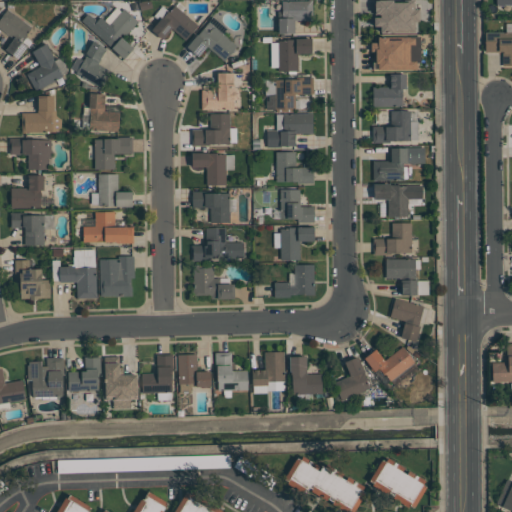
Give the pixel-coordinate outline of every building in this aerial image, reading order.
[(293,20),(293,33),(277,33),(277,11),(281,11),(281,0),(311,0),(311,20),(293,20)] [(379,32),(379,27),(373,27),(373,17),(379,17),(379,14),(377,14),(374,14),(374,12),(373,12),(373,2),(374,2),(374,0),(392,0),(392,2),(405,2),(405,0),(413,0),(413,9),(418,9),(418,21),(413,21),(413,32),(379,32)] [(161,39),(150,29),(158,21),(152,16),(161,5),(168,12),(174,5),(197,26),(184,40),(171,28),(161,39)] [(17,58),(4,49),(12,37),(0,28),(0,17),(6,8),(32,26),(21,42),(26,45),(17,58)] [(99,16),(108,24),(123,8),(137,21),(121,39),(132,48),(122,59),(80,20),(86,13),(95,21),(99,16)] [(225,28),(221,33),(236,45),(233,49),(235,50),(231,54),(230,53),(223,61),(206,46),(197,57),(193,53),(192,54),(189,52),(189,50),(185,47),(196,34),(196,35),(212,17),(225,28)] [(511,65),(502,65),(501,51),(484,52),(484,32),(505,32),(505,23),(511,23),(511,65)] [(419,36),(419,62),(415,62),(416,69),(377,69),(377,63),(374,63),(374,58),(373,58),(373,51),(370,51),(370,42),(377,42),(376,37),(387,37),(387,40),(403,40),(403,37),(409,37),(409,36),(419,36)] [(297,71),(277,71),(277,67),(269,68),(269,42),(277,42),(277,41),(285,40),(285,39),(294,39),(294,38),(310,38),(311,53),(296,53),(297,71)] [(105,49),(97,64),(110,71),(100,88),(74,73),(75,72),(69,68),(75,58),(77,58),(80,60),(81,59),(82,60),(85,55),(84,54),(91,41),(105,49)] [(34,90),(26,73),(39,66),(31,51),(46,43),(54,60),(59,57),(67,73),(34,90)] [(234,100),(233,100),(233,101),(232,101),(232,109),(201,109),(201,90),(210,90),(210,85),(212,84),(216,84),(216,73),(232,73),(232,84),(233,84),(233,91),(234,91),(236,93),(236,97),(234,100)] [(404,74),(404,88),(401,89),(401,106),(372,106),(371,87),(389,87),(389,74),(404,74)] [(265,109),(264,80),(300,79),(300,77),(312,77),(312,94),(293,94),(294,111),(275,112),(275,109),(265,109)] [(104,94),(104,97),(103,97),(103,100),(104,100),(104,103),(103,103),(103,107),(103,111),(118,112),(117,131),(88,130),(89,108),(87,108),(88,93),(104,94)] [(20,113),(37,112),(36,96),(52,96),(52,110),(55,110),(55,115),(60,119),(60,127),(54,130),(54,132),(21,132),(20,113)] [(409,110),(409,121),(416,120),(417,140),(409,140),(388,141),(388,142),(371,142),(371,126),(390,126),(389,111),(409,110)] [(312,133),(295,133),(295,134),(293,134),(294,143),(294,146),(279,146),(279,148),(266,148),(265,130),(275,130),(275,114),(307,113),(307,112),(311,112),(312,133)] [(228,114),(228,128),(235,128),(235,142),(229,142),(229,143),(219,143),(219,144),(208,144),(208,146),(191,146),(191,130),(209,129),(209,114),(228,114)] [(131,137),(131,153),(112,153),(112,169),(93,169),(93,139),(102,139),(102,138),(118,138),(118,137),(131,137)] [(50,139),(50,159),(46,159),(46,169),(27,169),(27,154),(8,154),(8,138),(20,138),(20,139),(50,139)] [(389,148),(406,148),(406,147),(423,147),(423,163),(402,163),(402,166),(410,166),(410,179),(402,179),(402,180),(371,180),(371,160),(389,160),(389,148)] [(294,151),(294,168),(300,168),(300,167),(312,167),(312,183),(296,183),(296,182),(275,182),(274,152),(294,151)] [(205,185),(205,167),(190,167),(191,153),(216,153),(216,154),(233,154),(233,170),(225,170),(225,185),(205,185)] [(97,192),(97,174),(116,174),(116,191),(130,191),(131,207),(114,207),(114,206),(106,206),(106,204),(90,205),(90,193),(97,192)] [(10,208),(10,188),(27,188),(27,184),(26,184),(26,182),(27,182),(27,178),(26,178),(26,175),(42,175),(42,190),(39,190),(39,207),(10,208)] [(387,216),(387,199),(372,199),(373,184),(389,184),(389,185),(397,185),(397,186),(405,186),(405,185),(422,185),(422,199),(407,199),(407,216),(387,216)] [(279,219),(279,190),(298,189),(298,207),(301,207),(301,206),(313,206),(313,222),(296,222),(296,219),(279,219)] [(209,222),(209,207),(191,207),(191,191),(203,191),(203,193),(228,193),(228,198),(235,198),(235,211),(228,211),(228,222),(209,222)] [(132,243),(115,243),(115,242),(103,242),(103,241),(82,242),(82,226),(94,226),(94,212),(113,211),(114,227),(132,227),(132,243)] [(53,215),(53,228),(42,229),(43,245),(24,245),(23,227),(10,228),(10,212),(21,212),(21,215),(53,215)] [(410,222),(410,252),(401,252),(401,253),(390,253),(390,255),(373,255),(372,238),(385,238),(385,239),(391,239),(391,223),(410,222)] [(224,227),(224,242),(242,242),(242,257),(210,258),(210,260),(191,260),(191,245),(205,245),(204,228),(224,227)] [(312,227),(313,241),(298,241),(298,260),(280,260),(279,248),(273,248),(272,233),(279,233),(279,229),(287,229),(287,227),(312,227)] [(95,247),(95,298),(76,298),(75,282),(58,282),(58,281),(50,281),(50,260),(58,260),(59,267),(74,266),(74,250),(75,250),(75,247),(95,247)] [(19,298),(19,284),(14,284),(14,260),(16,260),(16,253),(33,253),(33,269),(40,269),(40,270),(48,270),(48,298),(36,298),(36,300),(29,300),(29,298),(19,298)] [(98,259),(118,258),(118,256),(133,256),(133,278),(130,278),(130,286),(131,286),(131,296),(99,296),(98,259)] [(384,278),(384,259),(414,258),(414,259),(419,259),(419,269),(414,269),(414,280),(416,280),(427,280),(427,295),(400,295),(400,292),(400,283),(400,278),(384,278)] [(313,264),(313,295),(304,295),(304,294),(296,294),(296,295),(289,295),(289,297),(273,297),(273,282),(288,282),(288,272),(293,272),(293,265),(313,264)] [(233,299),(216,300),(216,299),(210,299),(210,296),(193,296),(192,265),(212,265),(212,278),(218,278),(219,284),(233,284),(233,299)] [(415,342),(400,337),(404,321),(389,316),(394,298),(422,306),(417,326),(419,327),(415,342)] [(511,381),(491,381),(491,362),(506,362),(506,343),(511,343),(511,381)] [(373,372),(363,359),(375,350),(383,361),(402,346),(414,362),(389,381),(384,374),(382,375),(378,368),(373,372)] [(230,352),(230,370),(246,370),(247,390),(216,390),(216,369),(214,369),(214,353),(230,352)] [(283,352),(283,390),(266,391),(266,393),(251,393),(251,370),(264,370),(263,352),(283,352)] [(141,373),(156,373),(155,354),(172,354),(172,371),(170,371),(171,392),(170,392),(170,400),(156,400),(156,392),(141,393),(141,373)] [(195,354),(196,372),(209,371),(209,387),(195,388),(195,386),(190,386),(190,393),(179,393),(179,384),(177,384),(176,354),(195,354)] [(99,356),(99,373),(96,373),(97,390),(67,391),(67,371),(83,371),(83,357),(99,356)] [(135,374),(136,399),(129,399),(129,409),(112,409),(112,400),(104,400),(103,357),(118,356),(118,368),(122,368),(122,375),(135,374)] [(320,374),(321,393),(291,394),(291,371),(288,371),(288,357),(305,357),(305,374),(320,374)] [(340,401),(332,383),(349,375),(343,362),(357,357),(363,372),(362,372),(369,388),(340,401)] [(62,358),(62,375),(60,375),(61,396),(31,397),(31,380),(27,380),(26,365),(28,365),(28,362),(40,361),(40,366),(46,366),(45,358),(62,358)] [(24,399),(0,403),(0,369),(1,369),(3,383),(21,380),(24,399)] [(56,460),(228,454),(229,467),(56,473),(56,460)] [(232,467),(239,456),(276,479),(270,490),(232,467)] [(308,488),(306,492),(302,490),(300,492),(286,484),(287,481),(283,479),(295,458),(299,460),(301,457),(319,467),(320,466),(323,468),(325,464),(342,474),(340,478),(344,481),(347,477),(363,487),(361,491),(364,493),(354,511),(350,509),(349,510),(347,509),(345,511),(343,511),(331,504),(333,500),(328,497),(325,501),(309,492),(311,489),(308,488)] [(412,508),(408,506),(407,508),(391,498),(392,496),(388,493),(386,495),(371,486),(372,484),(368,481),(381,460),(384,462),(387,458),(403,468),(401,472),(406,475),(408,471),(424,481),(422,485),(425,487),(412,508)] [(495,502),(506,479),(511,481),(511,511),(501,507),(502,505),(495,502)] [(167,504),(162,511),(101,511),(103,510),(106,511),(132,511),(140,499),(142,501),(147,492),(167,504)] [(172,511),(185,492),(189,494),(190,493),(205,502),(204,505),(208,507),(210,505),(221,511),(172,511)] [(54,511),(64,498),(66,499),(68,495),(90,508),(87,511),(54,511)]
